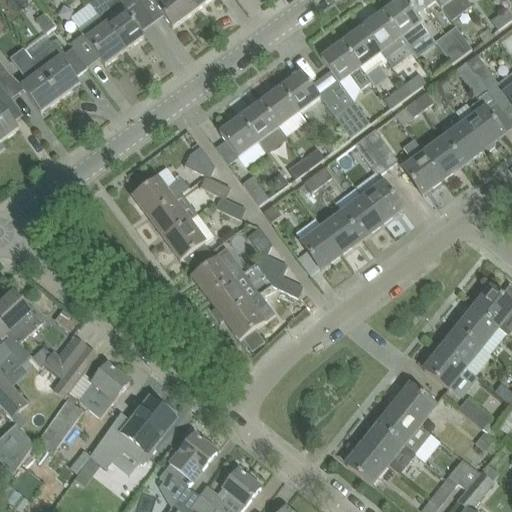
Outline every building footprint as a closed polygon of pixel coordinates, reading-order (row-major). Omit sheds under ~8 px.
[(97,0),(90,5),(91,6),(99,16),(126,53),(145,38),(131,19),(144,10),(138,2),(136,0),(97,0)] [(136,0),(138,2),(155,25),(164,18),(173,30),(195,14),(185,0),(136,0)] [(185,0),(195,14),(213,0),(185,0)] [(403,0),(402,0),(383,15),(410,51),(430,35),(403,0)] [(433,0),(451,24),(472,9),(464,0),(433,0)] [(106,67),(126,53),(99,16),(91,6),(72,20),(87,40),(86,41),(106,67)] [(506,12),(491,23),(498,32),(511,21),(511,17),(508,11),(506,12)] [(47,36),(57,28),(47,15),(37,23),(47,36)] [(383,15),(362,30),(381,56),(385,61),(387,64),(392,71),(413,55),(410,51),(383,15)] [(445,36),(462,59),(471,51),(455,29),(445,36)] [(362,30),(343,45),(362,71),(368,79),(379,70),(387,64),(385,61),(381,56),(362,30)] [(451,66),(462,59),(445,36),(435,43),(451,66)] [(343,45),(322,60),(340,87),(351,79),(361,92),(371,85),(361,71),(362,71),(343,45)] [(32,62),(60,101),(81,86),(76,79),(88,70),(73,50),(65,56),(58,47),(53,46),(32,62)] [(32,62),(23,51),(11,60),(28,83),(22,88),(41,115),(60,101),(32,62)] [(477,57),(467,64),(504,113),(511,107),(511,92),(506,97),(497,85),(477,57)] [(0,82),(8,75),(0,63),(0,82)] [(504,113),(467,64),(457,72),(479,103),(470,110),(476,118),(466,126),(485,152),(486,151),(490,152),(495,148),(495,144),(506,136),(494,120),(504,113)] [(282,90),(301,116),(320,101),(302,75),(282,90)] [(418,77),(404,87),(411,96),(425,86),(418,77)] [(3,109),(12,103),(0,86),(0,145),(19,131),(3,109)] [(391,111),(411,96),(404,87),(384,102),(391,111)] [(261,105),(280,131),(301,116),(282,90),(261,105)] [(416,102),(424,113),(434,105),(426,95),(416,102)] [(403,128),(424,113),(416,102),(395,117),(403,128)] [(241,120),(260,146),(280,131),(261,105),(241,120)] [(354,105),(345,112),(360,133),(370,126),(354,105)] [(345,112),(335,120),(350,141),(360,133),(345,112)] [(267,156),(260,146),(241,120),(220,135),(246,171),(267,156)] [(445,141),(464,167),(485,152),(466,126),(445,141)] [(364,140),(387,172),(397,164),(375,133),(364,140)] [(377,179),(387,172),(364,140),(354,147),(377,179)] [(424,157),(443,182),(464,167),(445,141),(424,157)] [(184,169),(204,179),(205,179),(205,177),(208,179),(216,170),(201,150),(190,158),(184,169)] [(317,152),(303,162),(309,170),(323,160),(317,152)] [(410,161),(401,168),(403,172),(422,198),(443,182),(424,157),(413,164),(410,161)] [(294,181),(309,170),(303,162),(288,173),(294,181)] [(315,177),(322,188),(332,180),(325,170),(315,177)] [(200,189),(221,199),(225,201),(230,189),(208,179),(205,177),(205,179),(204,179),(205,180),(200,189)] [(312,195),(322,188),(315,177),(304,185),(312,195)] [(251,179),(241,186),(258,208),(267,201),(251,179)] [(133,200),(148,220),(173,202),(189,191),(182,181),(166,192),(158,181),(133,200)] [(363,202),(382,227),(404,211),(385,186),(363,202)] [(198,217),(182,196),(173,202),(148,220),(164,241),(189,223),(198,217)] [(245,210),(225,201),(221,199),(216,211),(240,222),(245,210)] [(344,216),(363,242),(382,227),(363,202),(344,216)] [(272,225),(282,218),(274,207),(264,215),(272,225)] [(324,232),(342,257),(363,242),(344,216),(324,232)] [(189,223),(164,241),(180,264),(181,262),(184,261),(189,268),(193,266),(199,261),(210,253),(205,245),(189,223)] [(262,231),(252,238),(264,254),(274,247),(262,231)] [(321,273),(342,257),(324,232),(303,247),(321,273)] [(199,274),(191,279),(207,301),(244,274),(228,252),(216,261),(210,253),(199,261),(193,266),(199,274)] [(258,267),(272,287),(275,284),(279,277),(282,279),(287,267),(267,258),(263,256),(258,267)] [(244,274),(207,301),(223,322),(249,304),(234,283),(245,275),(244,274)] [(302,288),(282,279),(279,277),(275,284),(272,287),(273,289),(297,300),(302,288)] [(491,289),(474,310),(499,330),(511,314),(511,287),(510,286),(509,287),(510,288),(502,298),(491,289)] [(34,292),(29,297),(39,305),(43,299),(34,292)] [(0,303),(0,325),(20,347),(44,324),(32,311),(30,312),(14,295),(2,306),(0,303)] [(255,312),(249,304),(223,322),(239,345),(275,318),(265,305),(255,312)] [(474,310),(457,331),(482,351),(499,330),(474,310)] [(0,365),(10,356),(23,371),(33,361),(33,360),(20,347),(0,325),(0,365)] [(457,331),(441,351),(466,371),(482,351),(457,331)] [(54,353),(45,366),(46,366),(63,380),(54,392),(62,398),(65,401),(68,398),(74,390),(84,376),(98,358),(95,355),(74,340),(60,358),(54,353)] [(441,351),(424,372),(449,392),(466,371),(441,351)] [(93,386),(80,403),(101,421),(130,385),(108,367),(93,386)] [(0,408),(12,421),(29,405),(0,374),(0,408)] [(496,395),(511,408),(511,395),(502,387),(496,395)] [(395,408),(421,429),(437,409),(411,388),(395,408)] [(72,401),(40,444),(51,452),(55,455),(84,416),(74,409),(78,403),(73,399),(72,401)] [(495,442),(495,443),(502,449),(503,448),(503,449),(508,443),(487,425),(492,420),(468,400),(458,412),(495,442)] [(177,416),(165,407),(162,411),(151,401),(131,424),(121,416),(91,459),(106,472),(121,453),(144,469),(157,452),(154,450),(176,422),(174,420),(177,416)] [(395,408),(378,428),(415,457),(431,437),(421,429),(395,408)] [(511,409),(510,412),(496,430),(506,438),(511,431),(511,409)] [(16,442),(0,456),(0,462),(13,477),(34,447),(17,427),(9,434),(16,442)] [(378,428),(363,447),(389,468),(399,476),(415,457),(378,428)] [(476,447),(484,454),(494,442),(486,435),(476,447)] [(180,456),(164,476),(185,494),(192,485),(193,486),(218,456),(195,437),(180,456)] [(373,488),(389,468),(363,447),(347,467),(373,488)] [(450,480),(447,483),(455,490),(458,486),(467,493),(480,476),(463,463),(450,480)] [(190,511),(243,511),(246,510),(261,491),(239,473),(223,492),(224,493),(220,498),(207,489),(190,511)] [(482,475),(467,493),(463,498),(475,508),(494,485),(482,475)] [(437,511),(455,490),(447,483),(423,511),(437,511)] [(10,488),(2,497),(19,511),(20,511),(28,503),(10,488)]
